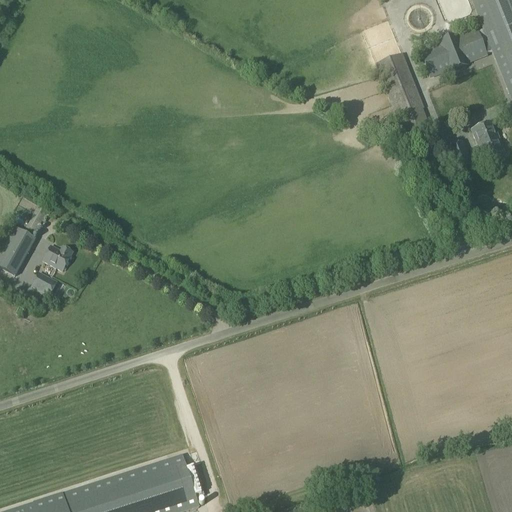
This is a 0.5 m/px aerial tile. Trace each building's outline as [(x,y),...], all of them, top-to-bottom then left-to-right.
[(511,0),(472,0),(485,30),(456,41),(454,37),(440,43),(441,47),(420,56),(429,78),(450,70),(452,74),(466,68),(465,64),(494,52),(510,94),(511,93),(511,0)] [(402,56),(375,67),(405,142),(430,132),(421,111),(423,110),(402,56)] [(492,123),(471,131),(484,162),(505,154),(492,123)] [(394,137),(389,146),(411,158),(416,148),(394,137)] [(463,144),(447,151),(456,173),(472,167),(463,144)] [(8,227),(0,242),(0,270),(14,279),(34,242),(31,240),(46,214),(37,209),(22,235),(8,227)] [(50,248),(42,263),(61,274),(72,255),(62,249),(60,253),(50,248)] [(39,274),(30,290),(49,300),(57,284),(39,274)] [(191,511),(199,509),(182,456),(3,511),(191,511)]
